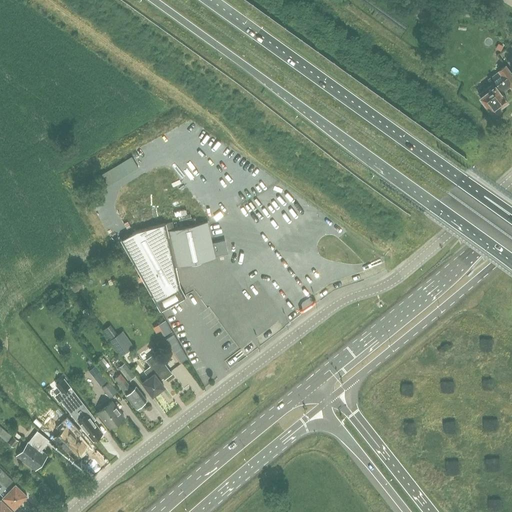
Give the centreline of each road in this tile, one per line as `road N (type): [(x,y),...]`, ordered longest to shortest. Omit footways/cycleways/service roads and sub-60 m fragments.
road 1 (unclassified): [(74,511),(328,311),(395,279),(511,181)]
road 2 (primary): [(152,0),(511,258)]
road 3 (primary): [(489,205),(204,0)]
road 4 (primary): [(511,220),(315,382)]
road 5 (primary): [(337,393),(511,248)]
road 6 (primary): [(315,382),(159,511)]
road 7 (primary): [(195,511),(319,408)]
road 8 (primary): [(429,511),(337,393)]
road 9 (motorway): [(319,408),(405,511)]
